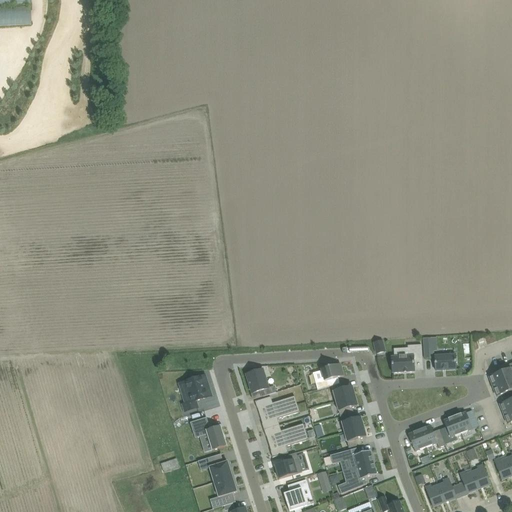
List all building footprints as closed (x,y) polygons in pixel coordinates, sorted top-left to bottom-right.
[(0,8),(0,26),(31,25),(30,7),(0,8)] [(432,358),(432,351),(431,339),(424,339),(425,358),(432,358)] [(383,341),(374,344),(377,355),(387,353),(383,341)] [(409,357),(394,358),(392,358),(393,374),(415,372),(415,371),(414,360),(423,360),(423,358),(422,346),(408,347),(408,350),(409,357)] [(457,370),(456,356),(435,357),(436,371),(457,370)] [(511,364),(503,368),(505,372),(502,372),(490,377),(493,385),(492,386),(494,390),(497,397),(511,391),(511,364)] [(322,370),(325,382),(316,384),(318,390),(331,387),(329,381),(344,377),(341,365),(322,370)] [(264,397),(276,393),(274,387),(269,389),(263,370),(247,375),(253,394),(262,392),(264,397)] [(201,378),(187,383),(193,403),(184,406),(186,412),(198,408),(196,402),(207,398),(201,378)] [(336,403),(355,397),(352,387),(346,389),(345,383),(331,387),(336,403)] [(298,399),(303,397),(300,385),(295,387),(298,399)] [(259,413),(260,417),(297,405),(295,397),(273,404),(271,398),(255,403),(257,409),(258,409),(259,413)] [(336,403),(340,418),(354,414),(352,408),(358,407),(355,397),(336,403)] [(503,413),(505,417),(508,425),(511,423),(511,400),(511,401),(500,405),(503,413)] [(300,413),(297,405),(260,417),(262,420),(261,420),(263,425),(262,425),(264,431),(280,426),(278,420),(300,413)] [(315,408),(309,409),(313,424),(319,422),(315,408)] [(355,420),(354,414),(340,418),(345,433),(364,428),(361,418),(355,420)] [(455,418),(461,435),(472,431),(466,414),(455,418)] [(461,435),(455,418),(444,422),(450,439),(461,435)] [(213,451),(227,447),(221,428),(211,431),(207,419),(191,424),(196,439),(208,435),(213,451)] [(267,437),(269,444),(306,433),(304,425),(281,432),(280,426),(264,431),(266,437),(267,437)] [(431,427),(420,431),(427,448),(437,444),(439,449),(446,446),(444,441),(440,431),(433,433),(431,427)] [(367,437),(364,428),(345,433),(349,449),(363,445),(361,439),(367,437)] [(420,431),(409,436),(415,453),(427,448),(420,431)] [(308,441),(306,433),(269,444),(271,452),(273,459),(288,454),(286,448),(308,441)] [(357,449),(331,456),(333,465),(341,463),(348,461),(351,470),(374,464),(371,452),(359,455),(357,449)] [(467,453),(469,459),(477,456),(475,450),(467,453)] [(486,453),(489,462),(495,459),(492,451),(486,453)] [(295,454),(283,458),(285,464),(276,467),(280,480),(301,473),(295,454)] [(215,484),(233,478),(228,463),(224,464),(221,455),(207,460),(215,484)] [(429,456),(421,460),(423,465),(431,461),(429,456)] [(333,465),(331,457),(325,459),(327,466),(333,465)] [(495,461),(499,472),(502,481),(511,477),(511,472),(507,459),(501,461),(500,459),(495,461)] [(176,460),(161,465),(164,474),(180,468),(176,460)] [(346,484),(338,487),(342,495),(367,485),(366,479),(377,476),(374,464),(351,470),(354,481),(346,484)] [(479,470),(473,473),(480,490),(491,485),(488,476),(483,465),(478,468),(479,470)] [(318,475),(319,481),(328,479),(326,472),(318,475)] [(469,494),(480,490),(473,473),(467,476),(465,472),(460,475),(464,483),(458,485),(463,498),(469,495),(469,494)] [(418,486),(419,486),(425,483),(422,475),(415,478),(418,486)] [(233,478),(215,484),(222,507),(225,507),(233,504),(236,503),(234,494),(238,493),(233,478)] [(452,488),(449,479),(443,481),(444,484),(438,487),(445,504),(456,499),(457,500),(463,498),(458,485),(452,488)] [(290,493),(284,495),(289,511),(292,511),(307,507),(302,491),(308,489),(306,481),(288,487),(290,493)] [(445,504),(438,487),(432,489),(431,486),(426,488),(430,499),(433,508),(445,504)] [(385,498),(379,500),(383,511),(387,511),(390,511),(403,511),(399,502),(388,506),(385,498)]
